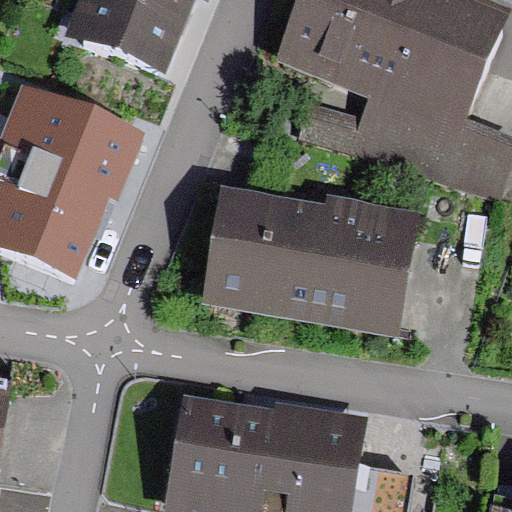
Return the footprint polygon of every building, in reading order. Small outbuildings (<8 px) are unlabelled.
[(84,0),(72,31),(167,69),(194,0),(84,0)] [(317,92),(306,119),(501,196),(511,168),(511,127),(475,112),(511,19),(511,2),(504,0),(305,0),(286,48),(377,83),(366,111),(317,92)] [(0,139),(0,256),(78,288),(137,141),(18,94),(0,139)] [(228,187),(207,299),(395,334),(418,214),(323,196),(321,204),(228,187)] [(0,447),(11,378),(0,376),(0,447)] [(407,511),(414,474),(360,465),(368,420),(313,411),(277,405),(276,412),(246,407),(183,397),(163,511),(407,511)]
